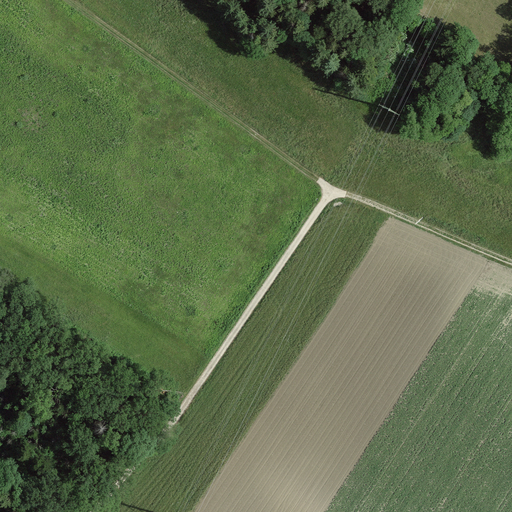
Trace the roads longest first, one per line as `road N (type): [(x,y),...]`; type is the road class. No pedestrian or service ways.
road 1 (track): [(332,189),(180,408),(92,511)]
road 2 (track): [(332,189),(71,0)]
road 3 (track): [(332,189),(511,264)]
